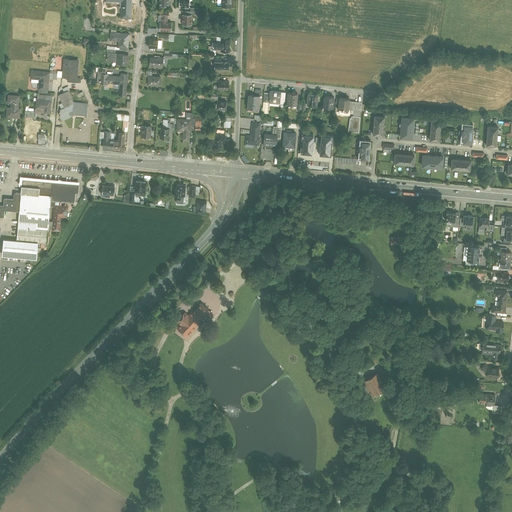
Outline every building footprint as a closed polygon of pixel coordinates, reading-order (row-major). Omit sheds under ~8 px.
[(122,0),(122,16),(131,16),(131,2),(130,2),(130,0),(122,0)] [(169,11),(160,10),(160,14),(163,15),(162,21),(160,20),(160,29),(172,29),(172,21),(167,21),(168,15),(169,15),(169,11)] [(184,13),(183,13),(182,23),(192,24),(192,14),(192,13),(184,13)] [(129,33),(111,31),(111,37),(119,37),(119,39),(119,45),(120,45),(128,46),(129,33)] [(230,37),(222,37),(222,42),(222,47),(221,50),(230,50),(230,37)] [(158,38),(149,38),(149,46),(158,46),(158,38)] [(129,54),(118,53),(108,52),(107,59),(108,58),(118,59),(117,62),(128,63),(129,54)] [(156,57),(150,56),(150,63),(154,63),(154,65),(163,66),(163,56),(159,56),(157,55),(156,55),(156,57)] [(69,58),(68,58),(65,58),(64,58),(64,59),(64,62),(64,63),(67,63),(67,68),(64,68),(64,76),(74,77),(74,80),(80,81),(81,77),(77,77),(78,60),(69,59),(69,58)] [(50,71),(32,70),(31,77),(32,77),(32,76),(40,77),(39,88),(48,88),(50,71)] [(121,75),(108,74),(108,73),(106,73),(98,72),(97,82),(108,83),(108,81),(111,81),(111,82),(112,81),(121,82),(120,94),(119,94),(126,95),(128,73),(121,72),(121,75)] [(152,75),(149,75),(148,83),(160,84),(161,76),(152,75)] [(229,80),(219,79),(219,88),(229,88),(229,80)] [(281,90),(271,89),(270,92),(270,99),(279,100),(280,100),(281,91),(281,90)] [(65,91),(59,94),(64,103),(63,103),(72,99),(68,90),(65,91)] [(298,92),(289,91),(288,103),(296,103),(298,92)] [(255,94),(249,93),(248,107),(259,108),(259,103),(258,102),(259,95),(260,95),(260,94),(255,94)] [(317,94),(309,93),(308,103),(310,103),(310,105),(316,106),(316,104),(317,104),(317,99),(318,100),(319,96),(317,96),(317,94)] [(19,95),(9,94),(9,100),(14,101),(13,106),(8,106),(7,115),(20,116),(21,107),(18,107),(19,95)] [(45,95),(39,94),(38,101),(37,101),(36,110),(49,112),(51,99),(52,99),(52,94),(46,94),(45,95)] [(334,96),(325,95),(324,106),(333,107),(333,106),(334,96)] [(347,97),(340,96),(338,110),(348,111),(348,108),(351,108),(352,102),(352,101),(349,100),(350,96),(347,96),(347,97)] [(72,99),(63,103),(64,106),(61,108),(60,115),(62,117),(64,116),(65,116),(65,115),(67,114),(68,114),(70,113),(71,113),(71,112),(73,111),(73,112),(73,110),(87,111),(88,102),(73,101),(72,99)] [(227,100),(218,100),(217,100),(214,100),(214,102),(217,102),(217,108),(226,108),(227,100)] [(348,130),(358,131),(360,115),(353,115),(352,114),(351,116),(350,116),(348,130)] [(385,114),(375,114),(373,133),(383,134),(385,114)] [(413,117),(402,116),(400,135),(412,136),(413,117)] [(191,119),(184,119),(183,120),(178,119),(178,129),(184,129),(183,138),(190,138),(190,130),(191,123),(191,119)] [(441,119),(431,119),(430,138),(439,139),(441,119)] [(472,122),(461,121),(460,141),(471,142),(472,122)] [(151,125),(142,124),(142,129),(143,129),(143,134),(151,135),(151,125)] [(498,125),(488,124),(486,143),(496,144),(498,125)] [(273,134),(266,133),(265,142),(269,142),(269,144),(277,145),(277,136),(276,136),(276,134),(278,134),(278,125),(274,125),(273,134)] [(168,127),(161,126),(161,136),(168,137),(169,129),(169,127),(168,127)] [(259,129),(252,128),(252,135),(247,135),(247,142),(259,143),(260,136),(259,136),(259,129)] [(292,130),(286,129),(286,131),(284,131),(283,146),(295,147),(297,132),(292,131),(292,130)] [(313,134),(304,133),(304,137),(303,137),(303,146),(302,151),(312,152),(312,147),(313,140),(313,139),(313,134)] [(225,135),(216,134),(215,144),(221,145),(222,140),(225,140),(225,135)] [(331,135),(322,134),(321,139),(320,147),(320,152),(329,153),(329,149),(330,149),(331,140),(330,140),(331,135)] [(105,137),(104,137),(103,146),(114,147),(114,138),(110,138),(105,137)] [(119,139),(114,138),(114,147),(124,148),(125,139),(124,139),(119,139)] [(370,139),(360,138),(358,157),(369,158),(370,139)] [(414,153),(395,151),(394,161),(413,163),(414,153)] [(444,154),(422,152),(421,165),(442,167),(444,154)] [(471,158),(452,156),(451,166),(470,168),(471,158)] [(80,182),(23,177),(22,184),(21,190),(22,190),(20,208),(17,238),(39,240),(48,241),(51,204),(51,199),(55,199),(75,201),(76,191),(79,191),(80,182)] [(146,180),(137,179),(136,182),(136,185),(136,189),(139,189),(145,190),(145,189),(146,189),(147,189),(147,188),(148,187),(148,186),(147,186),(147,185),(146,185),(145,184),(146,180)] [(181,183),(178,183),(177,187),(176,187),(176,192),(176,196),(180,196),(180,192),(183,193),(184,193),(185,183),(184,183),(182,182),(182,183),(181,183)] [(115,184),(104,183),(103,187),(102,187),(102,188),(101,188),(101,189),(101,190),(101,191),(102,191),(103,192),(114,193),(115,184)] [(15,198),(6,197),(6,198),(5,204),(4,204),(0,204),(0,214),(4,215),(5,207),(20,208),(21,190),(17,190),(16,191),(16,192),(15,197),(15,198)] [(68,205),(56,204),(54,220),(50,219),(50,227),(54,228),(53,228),(59,228),(59,224),(61,224),(62,214),(66,214),(66,215),(67,215),(68,205)] [(456,211),(446,210),(446,218),(452,219),(455,219),(455,215),(456,211)] [(473,213),(464,212),(464,213),(463,216),(463,223),(472,223),(473,214),(473,213)] [(459,215),(455,215),(455,219),(452,219),(451,224),(458,225),(459,215)] [(489,215),(480,215),(479,227),(488,228),(489,219),(489,216),(489,215)] [(39,240),(17,238),(4,237),(2,254),(37,257),(39,240)] [(479,246),(469,245),(468,258),(477,259),(478,254),(479,251),(478,251),(479,246)] [(506,249),(502,249),(502,252),(501,252),(501,256),(510,257),(510,254),(511,250),(506,249)] [(510,257),(501,256),(501,260),(501,263),(500,263),(505,264),(509,264),(510,260),(510,257)] [(502,270),(498,270),(498,271),(497,279),(500,279),(501,277),(507,278),(508,278),(508,271),(508,270),(508,271),(502,270)] [(506,289),(496,288),(496,293),(500,293),(500,299),(506,300),(506,293),(506,289)] [(506,300),(500,299),(499,304),(495,304),(495,309),(504,310),(504,309),(505,306),(506,300)] [(192,310),(189,314),(185,311),(177,319),(181,322),(178,326),(187,334),(202,318),(201,318),(204,314),(205,314),(206,314),(206,313),(206,312),(209,315),(212,312),(209,309),(201,302),(193,311),(192,310)] [(495,313),(488,312),(487,318),(486,326),(496,327),(496,330),(502,330),(502,327),(503,327),(504,323),(503,323),(503,319),(495,319),(495,313)] [(500,342),(482,341),(482,344),(482,351),(487,351),(487,350),(499,351),(500,347),(500,342)] [(499,366),(491,365),(488,364),(485,361),(481,365),(482,367),(484,366),(487,369),(487,374),(498,375),(499,366)] [(377,372),(365,379),(373,393),(385,385),(377,372)] [(487,392),(480,392),(479,400),(486,401),(487,401),(487,392)] [(500,403),(494,403),(495,393),(487,392),(487,401),(486,401),(486,402),(492,403),(492,411),(500,411),(500,403)]
